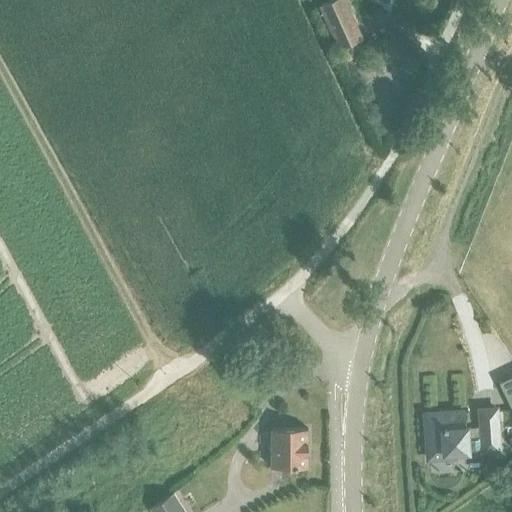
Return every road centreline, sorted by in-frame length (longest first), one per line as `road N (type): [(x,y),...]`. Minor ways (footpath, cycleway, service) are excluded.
road 1 (tertiary): [(361,368),(414,196),(499,0)]
road 2 (residential): [(460,0),(411,119),(359,209),(283,292)]
road 3 (residential): [(283,292),(174,374),(0,484)]
road 4 (tertiary): [(355,511),(361,368)]
